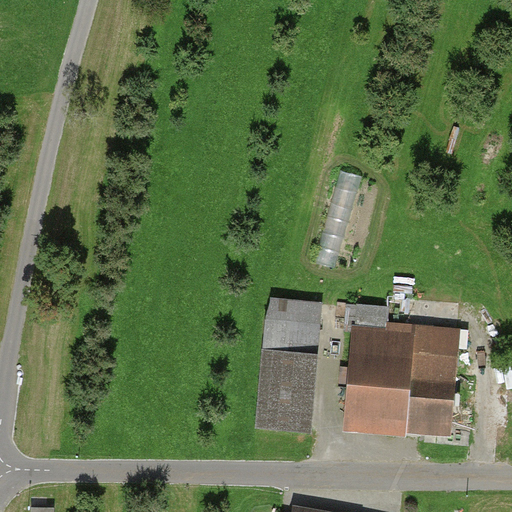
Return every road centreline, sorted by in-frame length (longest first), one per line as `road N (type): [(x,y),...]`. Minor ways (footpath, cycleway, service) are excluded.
road 1 (unclassified): [(511,477),(0,473)]
road 2 (unclassified): [(0,430),(33,223),(90,0)]
